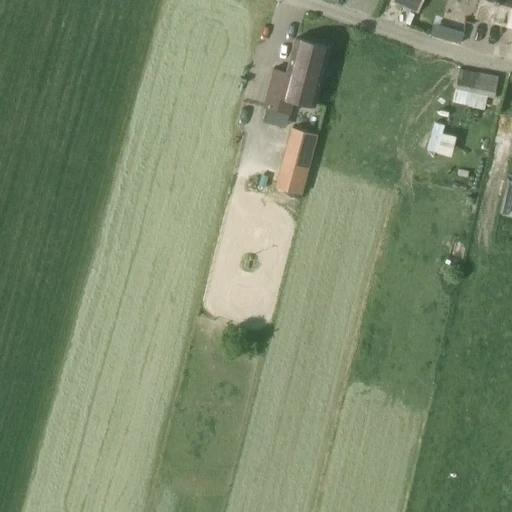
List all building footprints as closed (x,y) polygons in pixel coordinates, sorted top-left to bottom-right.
[(394,0),(418,10),(422,0),(394,0)] [(511,0),(479,0),(474,20),(506,29),(511,7),(511,0)] [(452,29),(448,41),(460,45),(463,32),(452,29)] [(262,108),(288,115),(292,101),(314,107),(330,48),(296,38),(287,72),(273,68),(262,108)] [(454,91),(493,99),(498,77),(459,69),(454,91)] [(436,121),(428,150),(454,157),(460,135),(446,131),(448,125),(436,121)] [(275,188),(302,195),(318,136),(290,129),(275,188)]
